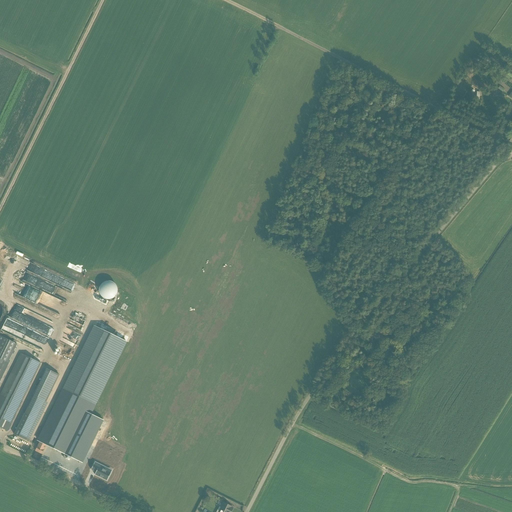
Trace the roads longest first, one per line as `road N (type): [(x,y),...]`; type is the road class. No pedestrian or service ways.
road 1 (unclassified): [(246,511),(337,354),(487,170),(511,151)]
road 2 (unclassified): [(134,511),(0,445)]
